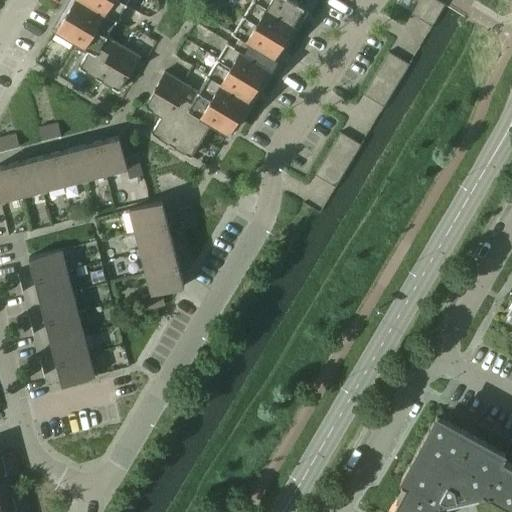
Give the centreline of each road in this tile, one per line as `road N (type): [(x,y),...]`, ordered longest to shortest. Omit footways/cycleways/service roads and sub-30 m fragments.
road 1 (unclassified): [(95,495),(263,218),(280,157),(373,0)]
road 2 (tertiary): [(287,511),(511,124)]
road 3 (residential): [(95,495),(25,450),(0,348)]
road 4 (residential): [(336,511),(432,355)]
road 5 (residential): [(432,355),(511,224)]
